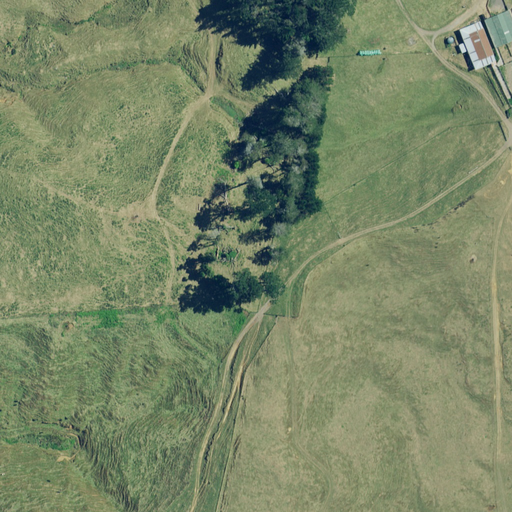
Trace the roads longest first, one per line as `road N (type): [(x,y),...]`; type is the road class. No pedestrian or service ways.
road 1 (track): [(511,128),(445,163),(296,279),(265,322),(257,378),(278,444),(299,465),(319,511)]
road 2 (track): [(422,40),(472,87),(497,135)]
